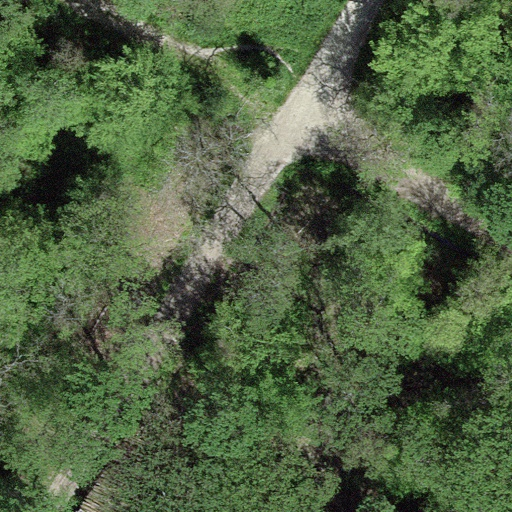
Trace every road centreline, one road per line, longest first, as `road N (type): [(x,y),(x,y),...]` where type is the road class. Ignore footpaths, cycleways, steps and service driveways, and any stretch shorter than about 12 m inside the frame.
road 1 (track): [(369,0),(66,511)]
road 2 (track): [(90,0),(511,249)]
road 3 (track): [(316,88),(438,0)]
